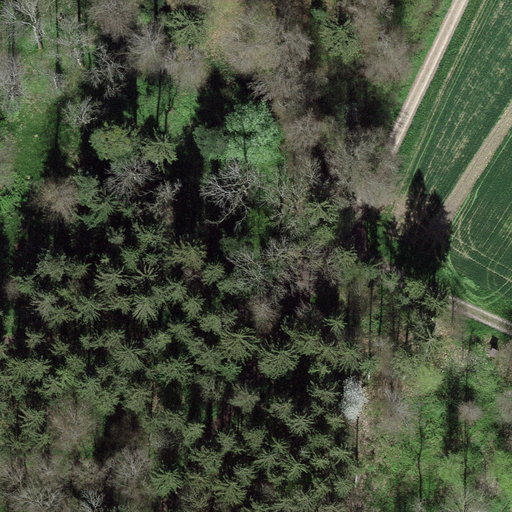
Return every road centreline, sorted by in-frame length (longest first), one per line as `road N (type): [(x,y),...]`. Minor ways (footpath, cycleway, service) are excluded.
road 1 (track): [(0,334),(39,341),(188,328),(310,292)]
road 2 (track): [(336,255),(457,0)]
road 3 (track): [(310,292),(172,511)]
road 4 (track): [(511,343),(336,255)]
